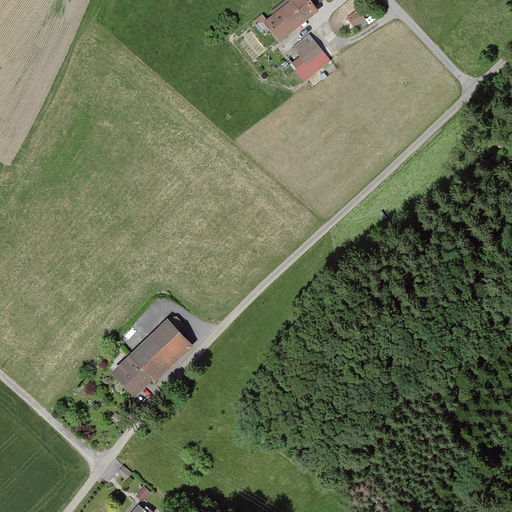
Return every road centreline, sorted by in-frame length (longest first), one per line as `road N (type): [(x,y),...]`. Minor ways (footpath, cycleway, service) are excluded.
road 1 (unclassified): [(66,511),(222,329),(511,56)]
road 2 (track): [(104,466),(0,373)]
road 3 (track): [(477,89),(389,0)]
